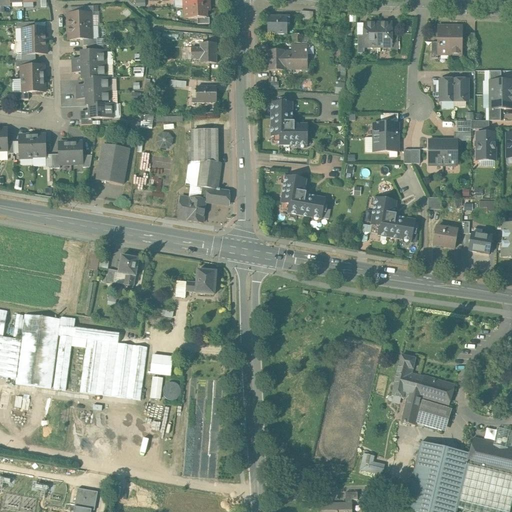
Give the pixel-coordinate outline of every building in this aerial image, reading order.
[(206,18),(206,12),(209,12),(208,6),(185,7),(185,19),(206,18)] [(91,27),(90,14),(68,15),(69,28),(91,27)] [(268,18),(268,35),(286,35),(286,24),(289,24),(289,18),(268,18)] [(378,24),(364,24),(364,36),(363,48),(377,48),(378,24)] [(391,24),(378,24),(377,48),(391,48),(391,36),(391,24)] [(91,27),(69,28),(69,40),(83,40),(91,40),(91,27)] [(450,55),(450,27),(438,27),(438,43),(437,55),(450,55)] [(450,55),(461,55),(462,27),(450,27),(450,55)] [(24,42),(46,41),(45,29),(35,29),(23,29),(24,42)] [(316,39),(315,39),(314,39),(302,38),(302,35),(293,35),(292,43),(315,45),(316,44),(316,39)] [(46,54),(46,41),(24,42),(24,55),(35,55),(46,54)] [(200,49),(191,49),(191,60),(200,60),(200,64),(216,64),(216,45),(200,45),(200,49)] [(284,53),(284,69),(307,69),(307,46),(292,46),(292,53),(284,53)] [(105,65),(104,52),(103,52),(88,52),(83,53),(83,58),(81,60),(73,60),(73,67),(105,65)] [(284,53),(284,52),(268,52),(268,71),(284,71),(284,69),(284,53)] [(73,73),(81,73),(83,74),(84,80),(87,79),(105,78),(105,65),(73,67),(73,73)] [(22,80),(44,80),(43,67),(34,67),(21,67),(22,80)] [(488,82),(489,82),(501,82),(501,72),(488,72),(488,82)] [(87,85),(85,86),(77,86),(77,93),(109,92),(108,78),(105,78),(87,79),(87,85)] [(44,92),(44,80),(22,80),(22,93),(28,93),(44,92)] [(467,102),(466,80),(453,81),(454,103),(467,102)] [(441,103),(454,103),(453,81),(441,81),(441,103)] [(489,82),(489,96),(511,95),(511,81),(501,82),(489,82)] [(216,103),(216,88),(196,88),(197,98),(197,103),(216,103)] [(109,105),(109,92),(77,93),(77,99),(86,99),(87,100),(88,106),(91,106),(109,105)] [(511,95),(489,96),(489,110),(511,109),(511,95)] [(279,146),(294,146),(307,146),(307,125),(295,125),(295,123),(294,122),(293,122),(292,122),(292,103),(274,103),(271,103),(270,138),(272,138),(272,145),(279,145),(279,146)] [(92,119),(113,118),(112,105),(109,105),(91,106),(91,111),(90,112),(81,113),(81,120),(92,119)] [(500,110),(493,110),(489,110),(489,109),(488,109),(489,121),(498,121),(500,121),(500,110)] [(139,128),(136,152),(141,153),(145,129),(151,129),(153,116),(142,116),(140,128),(139,128)] [(470,134),(470,122),(457,122),(456,122),(456,133),(456,134),(470,134)] [(488,122),(479,122),(478,122),(471,122),(471,130),(488,130),(488,122)] [(397,139),(397,128),(397,125),(374,125),(374,136),(374,138),(397,139)] [(207,162),(217,164),(216,131),(191,131),(191,162),(200,163),(207,162)] [(171,145),(172,139),(169,134),(162,133),(157,137),(156,143),(160,148),(166,149),(171,145)] [(477,161),(485,161),(495,161),(494,134),(478,133),(477,134),(477,161)] [(33,158),(32,136),(19,137),(20,159),(33,158)] [(45,136),(32,136),(33,158),(46,158),(46,155),(45,136)] [(397,153),(398,149),(397,139),(374,139),(374,149),(374,153),(397,153)] [(429,165),(441,166),(442,166),(443,165),(443,142),(429,142),(429,165)] [(457,142),(450,142),(443,142),(443,165),(456,166),(457,166),(457,142)] [(82,156),(82,143),(70,144),(71,164),(82,164),(82,156)] [(70,144),(59,144),(59,155),(59,164),(71,164),(70,144)] [(96,181),(123,186),(129,150),(103,145),(96,181)] [(411,151),(411,152),(411,164),(412,165),(420,164),(420,153),(420,151),(419,151),(412,151),(411,151)] [(82,168),(86,168),(90,168),(92,156),(82,156),(82,164),(82,168)] [(191,162),(188,162),(185,185),(197,187),(200,163),(191,162)] [(207,162),(200,163),(197,187),(202,188),(217,190),(220,164),(217,164),(207,162)] [(287,214),(321,220),(322,220),(323,209),(325,199),(307,196),(307,194),(305,192),(304,192),(306,180),(285,176),(280,204),(282,205),(281,211),(287,213),(287,214)] [(219,192),(219,190),(217,190),(202,188),(200,200),(205,201),(205,202),(228,205),(228,193),(219,192)] [(180,197),(177,220),(202,223),(205,202),(205,201),(200,200),(180,197)] [(394,214),(396,204),(397,202),(396,202),(375,198),(370,226),(372,226),(371,233),(377,235),(377,236),(412,242),(415,221),(397,217),(397,216),(396,214),(394,214)] [(441,199),(435,199),(428,199),(428,210),(440,211),(441,211),(441,199)] [(502,249),(502,252),(502,258),(511,257),(511,225),(502,226),(502,249)] [(457,231),(440,228),(436,228),(433,246),(454,249),(457,231)] [(468,252),(481,254),(489,255),(492,238),(482,236),(483,231),(474,229),(473,229),(473,235),(471,235),(468,252)] [(135,279),(138,262),(138,261),(121,258),(117,276),(125,278),(123,286),(131,287),(132,279),(135,279)] [(113,284),(114,281),(115,272),(108,271),(106,283),(113,284)] [(185,284),(184,293),(214,296),(216,273),(197,271),(196,285),(185,284)] [(175,298),(184,299),(184,293),(185,284),(176,283),(175,298)] [(161,310),(160,316),(172,318),(174,312),(161,310)] [(23,316),(17,315),(13,337),(20,338),(23,316)] [(72,338),(73,338),(74,328),(75,320),(60,317),(60,320),(24,315),(21,341),(16,379),(15,384),(51,389),(58,336),(60,337),(53,390),(65,391),(72,338)] [(86,340),(118,344),(119,334),(74,328),(73,338),(86,340)] [(3,337),(0,336),(0,376),(16,379),(21,341),(3,337)] [(86,340),(73,338),(71,347),(85,349),(86,340)] [(79,393),(141,401),(147,348),(118,344),(86,340),(79,393)] [(393,396),(409,400),(403,421),(418,425),(419,425),(448,433),(449,428),(455,406),(451,406),(457,384),(451,382),(416,373),(420,359),(404,354),(393,396)] [(153,356),(150,374),(170,376),(172,364),(173,358),(153,356)] [(150,398),(160,400),(163,379),(153,378),(150,398)] [(178,395),(177,383),(165,384),(166,396),(178,395)] [(471,455),(422,442),(404,511),(458,511),(459,511),(462,511),(510,511),(511,504),(511,443),(496,439),(476,434),(471,455)] [(365,454),(361,472),(384,477),(387,466),(375,463),(377,456),(365,454)] [(80,489),(76,511),(92,511),(93,510),(96,511),(100,493),(80,489)] [(345,500),(345,504),(322,505),(321,511),(351,511),(351,500),(345,500)]
